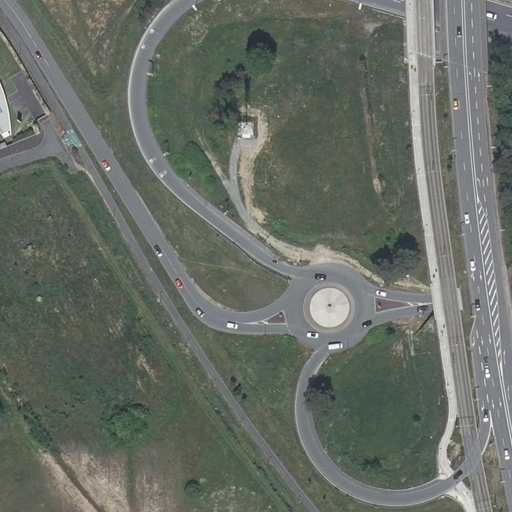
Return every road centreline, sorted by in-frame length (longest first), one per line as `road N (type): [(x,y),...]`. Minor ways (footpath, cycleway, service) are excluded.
road 1 (secondary): [(486,344),(484,430),(473,459),(446,486),(395,500),(353,490),(310,443),(304,383),(331,342)]
road 2 (secondary): [(3,0),(191,294),(228,322)]
road 3 (primary): [(511,379),(484,194),(472,0)]
road 4 (motorway): [(315,273),(270,261),(180,192),(144,143),(137,112),(143,58),(185,0)]
road 5 (primary): [(454,0),(486,344)]
road 6 (primary): [(486,344),(511,484)]
